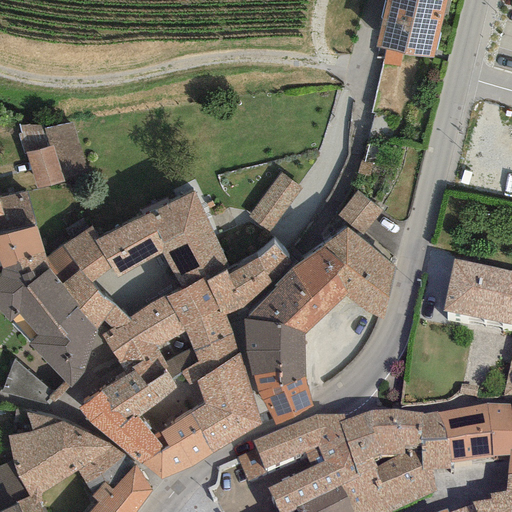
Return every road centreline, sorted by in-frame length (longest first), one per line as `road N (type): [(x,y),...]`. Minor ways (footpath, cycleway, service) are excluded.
road 1 (tertiary): [(274,435),(340,405),(393,343),(478,0)]
road 2 (track): [(323,57),(201,56),(61,85),(0,71)]
road 3 (residential): [(274,435),(361,415),(511,409)]
